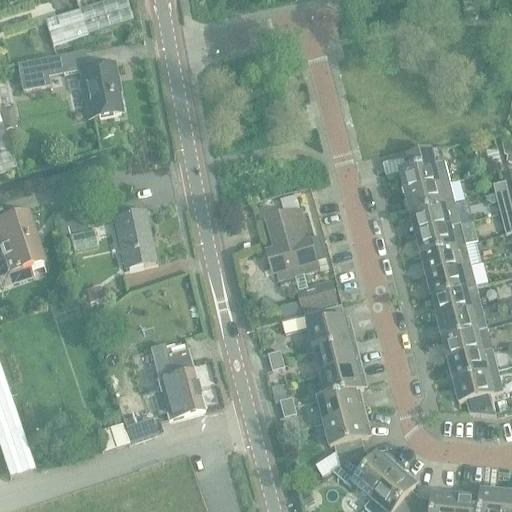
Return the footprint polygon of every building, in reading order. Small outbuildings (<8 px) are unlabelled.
[(125,0),(118,0),(45,23),(52,47),(132,22),(125,0)] [(88,123),(121,116),(117,94),(114,95),(109,68),(86,72),(83,55),(16,68),(22,96),(49,91),(47,80),(78,74),(88,123)] [(0,176),(16,171),(0,122),(0,176)] [(511,147),(502,145),(505,158),(508,158),(507,164),(511,164),(511,147)] [(399,175),(405,197),(449,186),(441,152),(408,160),(411,172),(399,175)] [(478,172),(467,175),(468,180),(480,178),(478,172)] [(493,188),(495,197),(507,193),(505,185),(493,188)] [(405,197),(410,218),(455,207),(449,186),(405,197)] [(497,205),(500,218),(511,214),(511,212),(510,204),(507,193),(495,197),(497,205)] [(296,197),(280,201),(283,214),(299,210),(296,197)] [(497,205),(495,197),(486,199),(487,203),(492,206),(497,205)] [(410,218),(416,239),(460,228),(455,207),(410,218)] [(125,272),(155,265),(143,214),(113,221),(125,272)] [(300,214),(266,223),(274,252),(267,254),(274,277),(276,276),(279,286),(295,281),(299,293),(308,291),(305,278),(321,274),(318,265),(325,263),(318,240),(310,242),(308,243),(300,214)] [(511,214),(500,218),(505,238),(511,236),(511,214)] [(27,215),(0,223),(0,245),(5,261),(7,267),(0,269),(0,278),(29,268),(44,264),(27,215)] [(62,237),(86,231),(82,215),(58,221),(62,237)] [(472,225),(460,228),(416,239),(421,260),(465,249),(478,246),(472,225)] [(94,234),(70,239),(74,254),(97,249),(94,234)] [(421,260),(426,281),(471,269),(465,249),(421,260)] [(426,281),(432,302),(476,290),(471,269),(426,281)] [(299,293),(297,293),(304,318),(338,309),(331,285),(308,291),(299,293)] [(100,289),(86,292),(89,305),(103,302),(100,289)] [(432,302),(437,322),(481,311),(476,290),(432,302)] [(284,309),(282,312),(282,316),(284,319),(287,321),(290,321),(293,320),(295,317),(296,314),(295,311),(293,308),(290,307),(287,307),(284,309)] [(304,319),(313,355),(350,345),(347,333),(352,332),(349,321),(345,322),(341,309),(304,319)] [(437,322),(442,344),(487,332),(481,311),(437,322)] [(442,344),(448,365),(492,353),(487,332),(442,344)] [(354,358),(350,345),(313,355),(319,379),(361,368),(358,356),(354,358)] [(165,348),(150,352),(157,384),(168,423),(204,413),(193,374),(192,374),(187,354),(168,359),(165,348)] [(448,365),(453,385),(498,374),(492,353),(448,365)] [(268,358),(270,366),(282,363),(280,355),(268,358)] [(284,371),(282,363),(270,366),(272,375),(284,371)] [(0,368),(0,453),(9,482),(10,483),(35,475),(34,473),(0,368)] [(364,379),(361,368),(319,379),(325,401),(325,402),(355,394),(355,395),(363,393),(359,380),(364,379)] [(503,396),(498,374),(453,385),(459,407),(466,405),(469,418),(496,420),(490,399),(503,396)] [(358,406),(355,395),(355,394),(325,402),(325,401),(318,403),(324,427),(366,416),(363,405),(358,406)] [(280,405),(282,413),(294,410),(292,401),(280,405)] [(296,418),(294,410),(282,413),(284,421),(296,418)] [(368,427),(366,416),(324,427),(330,451),(334,450),(335,455),(313,470),(321,482),(331,475),(364,455),(361,443),(367,441),(364,428),(368,427)] [(137,418),(123,422),(127,439),(129,444),(130,446),(143,442),(157,437),(157,436),(152,421),(138,425),(137,418)] [(373,463),(364,455),(331,475),(351,491),(353,488),(371,503),(399,470),(391,463),(387,467),(377,458),(373,463)] [(297,466),(292,467),(295,477),(300,476),(297,466)] [(408,478),(399,470),(371,503),(364,511),(416,511),(420,503),(411,495),(415,490),(405,482),(408,478)] [(298,496),(302,511),(312,511),(316,511),(317,499),(311,489),(298,496)] [(482,495),(481,503),(482,503),(480,511),(505,511),(508,492),(496,491),(495,496),(482,495)] [(433,504),(420,503),(416,511),(456,511),(458,496),(447,494),(447,499),(433,498),(433,504)] [(470,497),(458,496),(456,511),(480,511),(482,503),(481,503),(469,502),(470,497)]
